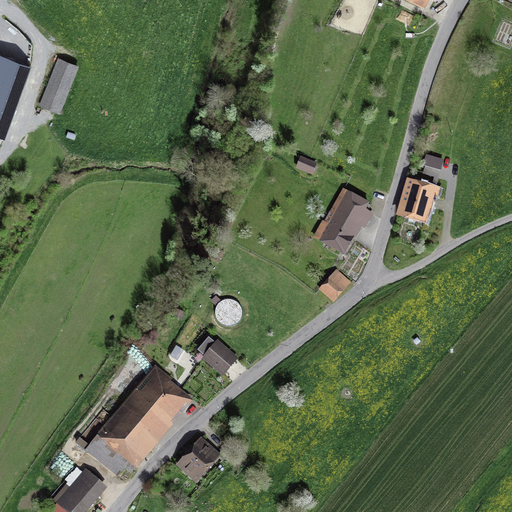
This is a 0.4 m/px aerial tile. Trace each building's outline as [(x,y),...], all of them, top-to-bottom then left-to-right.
[(32,64),(0,53),(0,136),(5,139),(32,64)] [(79,66),(58,57),(39,105),(60,114),(79,66)] [(75,141),(77,135),(68,132),(66,138),(75,141)] [(312,175),(317,163),(300,156),(295,169),(312,175)] [(396,216),(426,225),(435,197),(437,198),(440,188),(436,187),(441,169),(426,165),(423,175),(434,178),(431,186),(407,178),(396,216)] [(373,214),(366,210),(370,203),(343,188),(324,222),(323,221),(313,238),(345,257),(347,253),(346,252),(353,240),(355,240),(362,227),(365,229),(373,214)] [(319,290),(333,303),(352,283),(337,270),(319,290)] [(211,301),(215,305),(220,300),(216,296),(211,301)] [(231,326),(237,324),(241,319),(242,313),(241,307),(237,303),(232,300),(226,300),(220,302),(216,307),(215,313),(216,319),(220,323),(225,326),(231,326)] [(198,350),(197,351),(204,356),(201,359),(222,377),(239,358),(217,340),(215,343),(209,338),(204,343),(202,341),(196,348),(198,350)] [(187,369),(191,361),(182,356),(178,364),(187,369)] [(137,470),(193,399),(171,382),(173,379),(155,365),(90,446),(79,438),(75,444),(118,478),(125,469),(131,474),(135,469),(137,470)] [(196,483),(221,455),(200,437),(175,466),(196,483)] [(226,446),(222,451),(232,461),(237,455),(226,446)] [(86,511),(107,488),(85,469),(82,472),(77,468),(50,499),(65,511),(86,511)]
